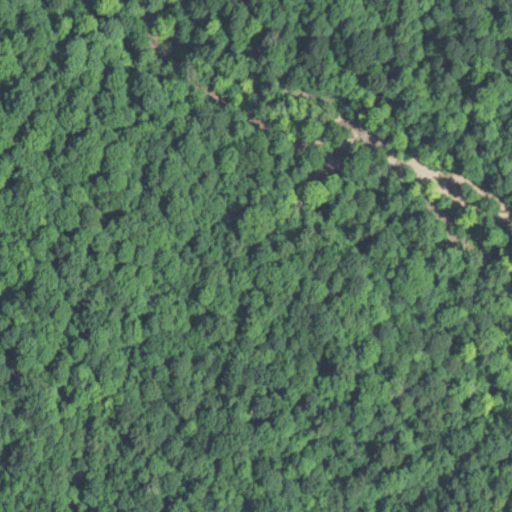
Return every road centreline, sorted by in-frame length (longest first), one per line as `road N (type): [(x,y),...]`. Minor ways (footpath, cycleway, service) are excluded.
road 1 (track): [(511,280),(417,192),(390,152),(253,82),(146,3)]
road 2 (track): [(511,352),(447,278),(417,223),(414,152),(352,0)]
